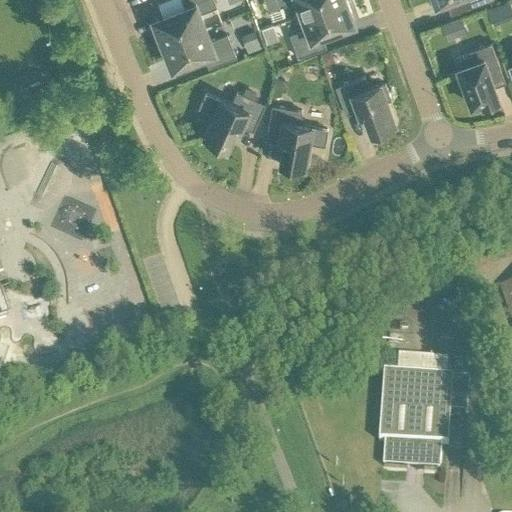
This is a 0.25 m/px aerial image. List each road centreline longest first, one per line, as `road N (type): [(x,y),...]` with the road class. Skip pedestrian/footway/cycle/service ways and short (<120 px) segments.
road 1 (residential): [(190,183),(243,211),(291,214),(440,142)]
road 2 (residential): [(104,0),(158,137),(190,183)]
road 3 (residential): [(388,0),(440,142)]
road 4 (residential): [(195,317),(166,223),(190,183)]
